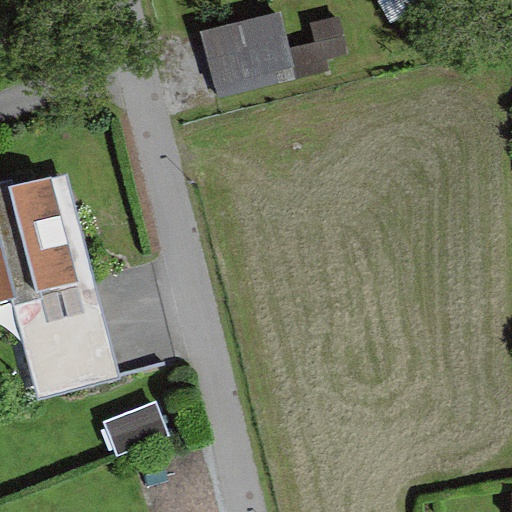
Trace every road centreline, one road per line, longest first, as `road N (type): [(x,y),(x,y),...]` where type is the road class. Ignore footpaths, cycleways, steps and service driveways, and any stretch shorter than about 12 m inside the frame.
road 1 (residential): [(150,70),(256,511)]
road 2 (residential): [(150,70),(0,118)]
